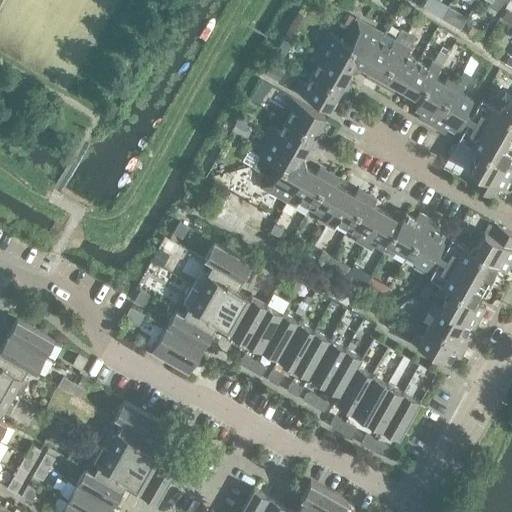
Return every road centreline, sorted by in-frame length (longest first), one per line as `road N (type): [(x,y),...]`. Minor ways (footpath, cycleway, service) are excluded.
road 1 (residential): [(252,427),(104,348),(97,309),(0,258)]
road 2 (residential): [(511,333),(413,504)]
road 3 (residential): [(413,504),(318,451),(291,449),(252,427)]
road 4 (residential): [(507,216),(360,132)]
